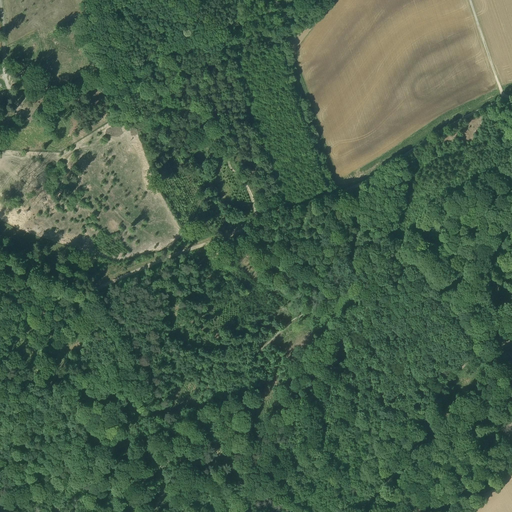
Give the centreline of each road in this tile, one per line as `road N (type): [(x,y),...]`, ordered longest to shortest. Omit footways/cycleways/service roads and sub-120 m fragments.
road 1 (track): [(87,293),(369,180)]
road 2 (unknown): [(255,226),(270,284),(266,345)]
